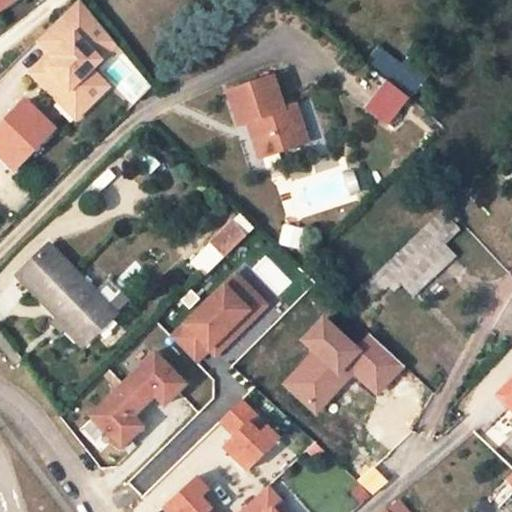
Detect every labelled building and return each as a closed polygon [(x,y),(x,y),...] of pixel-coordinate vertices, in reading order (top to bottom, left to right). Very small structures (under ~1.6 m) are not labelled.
[(97,23),(78,0),(75,0),(34,39),(53,59),(58,64),(49,72),(53,76),(42,86),(63,109),(74,99),(88,113),(109,93),(92,75),(119,50),(97,23)] [(375,45),(362,60),(410,97),(422,82),(399,63),(375,45)] [(405,56),(399,63),(422,82),(428,74),(405,56)] [(58,64),(53,59),(33,78),(42,86),(53,76),(49,72),(58,64)] [(271,78),(228,92),(238,124),(247,121),(258,156),(298,143),(286,107),(281,108),(271,78)] [(386,81),(365,108),(387,125),(408,99),(386,81)] [(52,128),(24,100),(0,124),(0,156),(12,168),(52,128)] [(293,104),(286,107),(298,143),(306,141),(293,104)] [(450,224),(440,213),(385,264),(396,275),(436,238),(450,224)] [(243,234),(230,220),(208,243),(220,256),(243,234)] [(301,249),(305,227),(284,223),(281,245),(301,249)] [(451,253),(436,238),(396,275),(412,291),(451,253)] [(208,243),(204,240),(185,260),(200,276),(220,256),(208,243)] [(47,245),(16,275),(56,315),(66,324),(84,343),(116,312),(114,311),(96,293),(47,245)] [(396,275),(385,264),(362,286),(373,297),(396,275)] [(256,297),(232,272),(168,336),(192,361),(206,347),(212,353),(230,335),(224,328),(256,297)] [(107,283),(96,293),(114,311),(124,301),(107,283)] [(230,335),(263,303),(256,297),(224,328),(230,335)] [(56,315),(52,320),(60,329),(66,324),(56,315)] [(364,334),(354,346),(322,318),(301,340),(314,352),(285,384),(316,412),(352,372),(377,395),(402,368),(364,334)] [(152,351),(120,383),(141,404),(152,394),(162,404),(183,383),(152,351)] [(511,409),(511,380),(497,394),(511,409)] [(120,383),(88,414),(119,446),(140,425),(131,415),(141,404),(120,383)] [(232,433),(221,445),(246,469),(277,438),(263,425),(256,432),(241,418),(249,411),(237,399),(218,419),(232,433)] [(199,470),(167,500),(178,511),(223,511),(204,491),(212,484),(199,470)] [(360,484),(351,492),(360,501),(368,494),(360,484)] [(279,500),(265,485),(235,511),(284,511),(276,503),(279,500)] [(405,511),(396,501),(383,511),(384,511),(405,511)]
